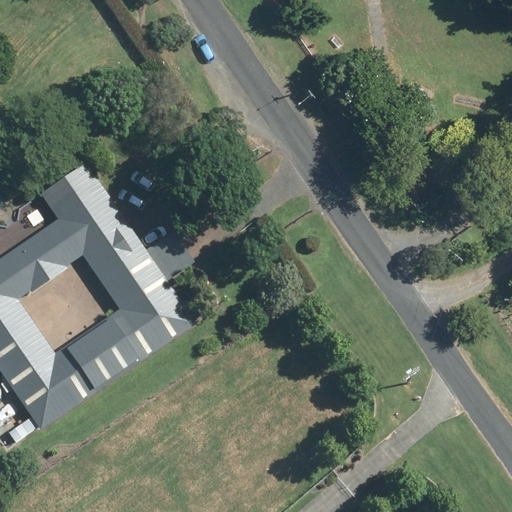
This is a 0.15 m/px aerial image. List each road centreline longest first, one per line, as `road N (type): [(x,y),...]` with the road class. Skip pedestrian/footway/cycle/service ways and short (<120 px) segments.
road 1 (unclassified): [(511,467),(198,0)]
road 2 (unknown): [(467,401),(330,511)]
